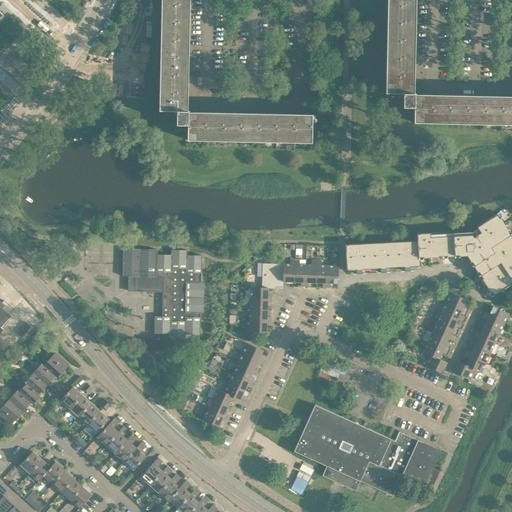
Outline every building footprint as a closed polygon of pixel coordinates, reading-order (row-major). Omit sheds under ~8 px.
[(187,124),(187,137),(311,139),(311,117),(195,115),(195,102),(184,101),(186,0),(164,0),(162,110),(176,111),(176,124),(187,124)] [(413,122),(414,122),(414,119),(511,121),(511,98),(421,97),(421,84),(411,84),(412,0),(389,0),(388,92),(385,92),(385,93),(403,93),(402,107),(413,107),(413,122)] [(473,231),(477,237),(474,239),(471,234),(441,236),(441,232),(416,233),(417,240),(345,244),(346,269),(356,269),(356,274),(362,273),(361,269),(380,268),(380,272),(386,272),(385,267),(404,266),(404,271),(410,271),(409,266),(419,265),(419,258),(466,255),(490,292),(491,291),(494,295),(511,283),(511,278),(511,277),(511,275),(511,235),(499,217),(498,217),(496,213),(476,226),(477,228),(473,231)] [(128,285),(128,291),(135,291),(138,291),(157,291),(163,292),(163,296),(162,296),(162,297),(162,304),(162,316),(154,316),(154,333),(155,333),(169,333),(169,339),(170,339),(170,338),(184,338),(184,339),(185,339),(185,333),(199,334),(200,334),(200,313),(203,313),(203,312),(203,298),(204,298),(204,297),(203,297),(204,283),(204,282),(201,282),(202,256),(201,256),(187,256),(187,250),(186,250),(186,251),(172,250),(171,250),(171,255),(157,255),(157,249),(156,249),(156,250),(140,249),(124,249),(123,249),(122,276),(123,276),(128,276),(128,285)] [(290,264),(283,264),(282,281),(283,281),(294,282),(294,259),(290,259),(290,264)] [(299,259),(294,259),(294,282),(301,282),(301,286),(304,286),(305,264),(299,264),(299,259)] [(311,265),(305,264),(304,286),(308,286),(308,282),(315,282),(316,260),(311,260),(311,265)] [(321,260),(316,260),(315,282),(322,283),(322,287),(326,287),(327,265),(321,265),(321,260)] [(333,265),(327,265),(326,287),(330,287),(330,283),(337,283),(338,261),(333,261),(333,265)] [(262,263),(261,287),(271,287),(271,286),(283,286),(283,281),(282,281),(283,264),(262,263)] [(250,287),(250,298),(271,299),(271,295),(267,295),(268,288),(271,288),(271,287),(261,287),(250,287)] [(450,292),(445,302),(469,313),(470,310),(463,306),(466,299),(450,292)] [(250,298),(249,309),(267,309),(267,302),(271,303),(271,299),(250,298)] [(0,332),(3,329),(0,327),(11,316),(0,305),(0,304),(2,302),(0,300),(0,332)] [(445,302),(441,312),(456,320),(459,313),(467,317),(469,313),(445,302)] [(481,309),(480,312),(503,323),(508,313),(492,306),(489,313),(481,309)] [(249,309),(249,320),(270,320),(271,317),(267,316),(267,309),(249,309)] [(441,312),(436,322),(460,333),(461,329),(454,326),(456,320),(441,312)] [(486,319),(483,326),(499,333),(503,323),(480,312),(478,316),(486,319)] [(270,320),(249,320),(249,331),(266,332),(266,324),(270,324),(270,320)] [(436,322),(432,332),(447,339),(450,333),(458,336),(460,333),(436,322)] [(31,327),(26,323),(17,332),(22,336),(31,327)] [(473,329),(471,332),(494,343),(499,333),(483,326),(480,332),(473,329)] [(48,338),(40,330),(35,335),(44,343),(48,338)] [(432,332),(427,342),(451,352),(452,349),(445,346),(447,339),(432,332)] [(477,339),(474,345),(490,353),(494,343),(471,332),(469,336),(477,339)] [(422,352),(426,353),(439,358),(441,352),(449,356),(451,352),(427,342),(422,352)] [(247,343),(242,353),(261,362),(263,359),(259,357),(262,350),(247,343)] [(463,348),(462,352),(485,363),(490,353),(474,345),(471,352),(463,348)] [(55,352),(43,365),(54,376),(56,378),(68,364),(55,352)] [(468,359),(465,365),(478,370),(477,371),(481,373),(485,363),(462,352),(460,355),(468,359)] [(242,353),(237,363),(253,370),(256,364),(260,366),(261,362),(242,353)] [(426,353),(424,357),(428,359),(426,365),(441,373),(446,362),(439,358),(426,353)] [(339,372),(344,374),(346,369),(326,361),(320,375),(335,381),(339,372)] [(478,370),(465,365),(458,361),(453,372),(468,379),(471,373),(476,375),(477,371),(478,370)] [(41,363),(33,373),(46,385),(54,376),(43,365),(41,363)] [(237,363),(233,373),(252,382),(254,378),(250,377),(253,370),(237,363)] [(13,377),(7,372),(2,377),(8,382),(13,377)] [(33,373),(25,382),(26,383),(27,383),(38,394),(39,393),(46,385),(33,373)] [(233,373),(228,383),(244,390),(247,384),(251,385),(252,382),(233,373)] [(27,383),(26,383),(19,392),(30,403),(32,405),(40,395),(39,393),(38,394),(27,383)] [(228,383),(224,392),(224,393),(236,398),(239,400),(240,400),(243,402),(245,398),(241,396),(244,390),(228,383)] [(82,395),(72,386),(60,399),(69,408),(82,395)] [(216,388),(212,399),(228,406),(230,400),(234,401),(236,398),(224,393),(224,392),(216,388)] [(19,392),(17,390),(9,399),(22,411),(30,403),(19,392)] [(90,403),(82,395),(69,408),(78,416),(90,403)] [(22,411),(9,399),(0,408),(0,415),(10,425),(22,411)] [(212,399),(207,409),(227,417),(228,414),(225,412),(228,406),(212,399)] [(99,411),(90,403),(78,416),(87,424),(99,411)] [(396,441),(394,440),(314,404),(293,451),(326,466),(322,475),(355,490),(360,481),(392,495),(400,479),(422,489),(430,492),(439,471),(432,467),(440,450),(399,431),(396,436),(398,437),(396,441)] [(227,417),(207,409),(202,419),(218,426),(221,419),(225,421),(227,417)] [(51,410),(47,414),(56,422),(60,418),(51,410)] [(109,419),(99,411),(87,424),(96,432),(109,419)] [(118,421),(114,417),(97,436),(106,445),(118,431),(113,427),(118,421)] [(123,426),(118,431),(106,445),(115,453),(127,440),(123,435),(128,430),(123,426)] [(137,438),(132,434),(127,440),(115,453),(124,461),(136,448),(131,444),(137,438)] [(79,436),(74,441),(82,448),(86,443),(79,436)] [(141,442),(136,448),(124,461),(133,469),(145,456),(140,452),(145,446),(141,442)] [(41,459),(32,451),(20,464),(29,473),(41,459)] [(162,461),(158,457),(140,476),(150,485),(162,471),(157,467),(162,461)] [(50,467),(41,459),(29,473),(26,476),(36,484),(44,476),(43,475),(50,467)] [(64,470),(55,462),(50,467),(43,475),(44,476),(52,483),(64,470)] [(171,470),(167,466),(162,471),(150,485),(158,493),(171,479),(166,475),(171,470)] [(73,478),(64,470),(52,483),(61,491),(73,478)] [(176,474),(171,479),(158,493),(168,501),(169,499),(180,487),(179,487),(175,483),(180,478),(176,474)] [(82,486),(73,478),(61,491),(70,500),(82,486)] [(190,484),(186,480),(179,487),(180,487),(169,499),(178,507),(190,494),(185,489),(190,484)] [(79,508),(91,495),(82,486),(70,500),(79,508)] [(195,488),(190,494),(178,507),(183,511),(189,511),(199,502),(195,498),(200,492),(195,488)] [(38,494),(33,490),(25,499),(30,503),(38,494)] [(34,507),(42,499),(38,494),(30,503),(34,507)] [(208,500),(204,496),(199,502),(189,511),(205,511),(208,510),(203,506),(208,500)] [(0,508),(3,511),(4,511),(12,504),(7,499),(0,507),(0,508)] [(39,511),(47,503),(42,499),(34,507),(39,511)]
